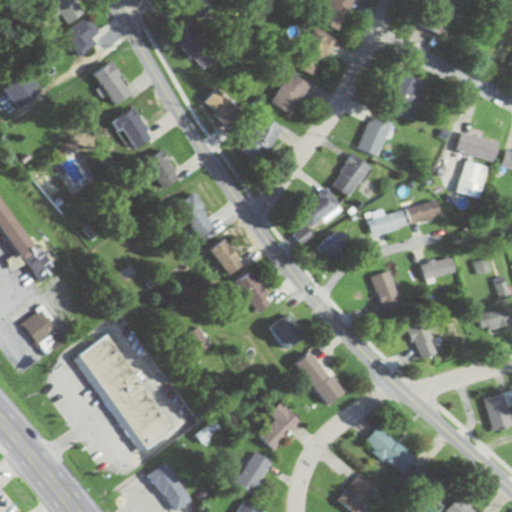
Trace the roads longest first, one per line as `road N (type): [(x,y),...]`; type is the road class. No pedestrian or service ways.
road 1 (residential): [(511,492),(394,387),(331,353),(280,305),(253,267),(249,221)]
road 2 (residential): [(249,221),(387,0)]
road 3 (residential): [(249,221),(123,0)]
road 4 (residential): [(331,353),(511,278)]
road 5 (residential): [(320,511),(317,460),(394,387)]
road 6 (residential): [(373,25),(511,100)]
road 7 (residential): [(394,387),(511,354)]
road 8 (primary): [(75,511),(0,418)]
